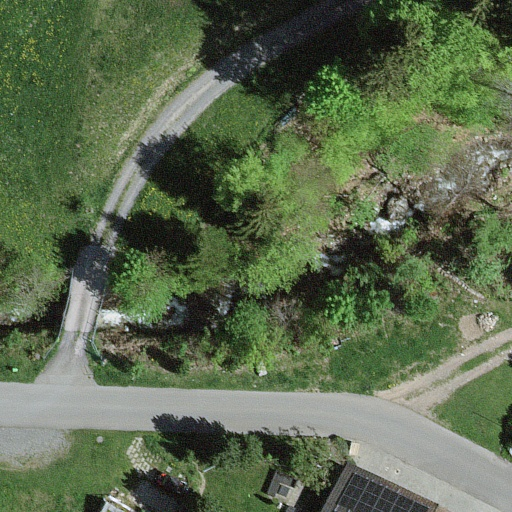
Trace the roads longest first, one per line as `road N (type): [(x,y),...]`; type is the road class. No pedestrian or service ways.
road 1 (track): [(8,422),(157,144),(378,0)]
road 2 (residential): [(511,496),(347,412),(0,421)]
